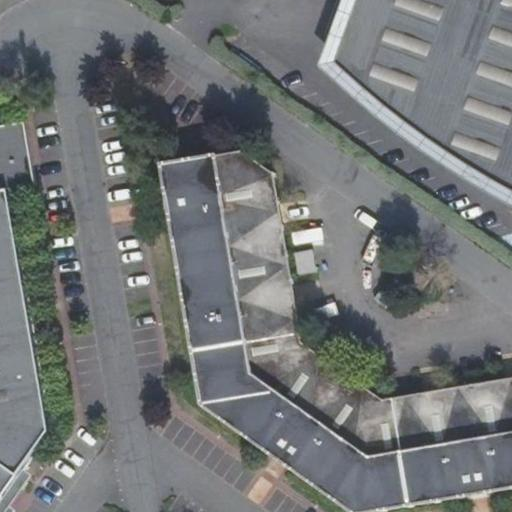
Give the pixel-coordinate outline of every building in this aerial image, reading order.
[(478,173),(511,189),(511,0),(338,0),(321,46),(384,111),(478,173)] [(0,504),(51,432),(10,190),(36,185),(26,123),(0,127),(0,182),(1,191),(0,191),(0,504)] [(384,511),(511,490),(511,377),(384,400),(304,343),(276,173),(244,150),(161,164),(202,406),(349,511),(384,511)] [(318,272),(314,252),(297,255),(300,274),(318,272)] [(402,261),(396,270),(423,289),(430,281),(402,261)] [(423,289),(396,270),(394,274),(421,293),(423,289)]
